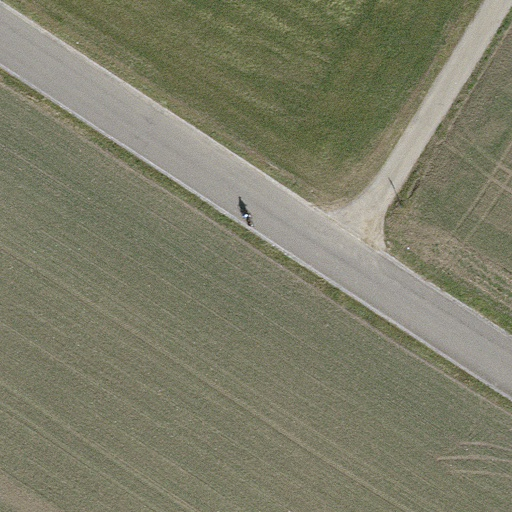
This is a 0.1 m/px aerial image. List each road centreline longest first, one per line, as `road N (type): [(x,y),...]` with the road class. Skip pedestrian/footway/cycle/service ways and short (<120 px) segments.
road 1 (tertiary): [(0,30),(343,261),(511,362)]
road 2 (track): [(343,261),(503,0)]
